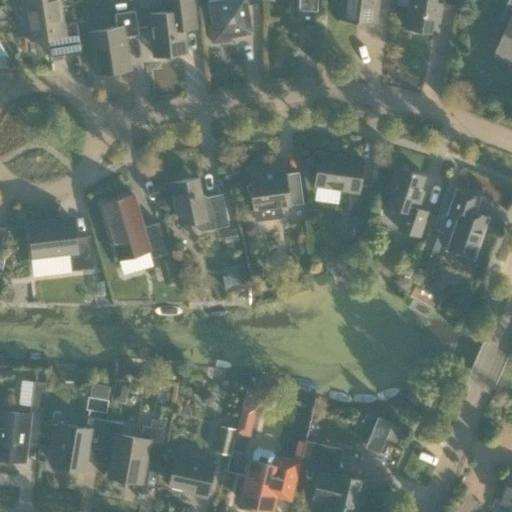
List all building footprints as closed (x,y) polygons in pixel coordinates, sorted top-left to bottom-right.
[(27,11),(31,39),(47,37),(50,56),(81,52),(76,21),(63,23),(60,6),(72,4),(71,0),(16,0),(18,12),(27,11)] [(196,20),(193,0),(166,0),(167,11),(150,13),(155,56),(186,53),(182,21),(196,20)] [(258,2),(257,0),(219,0),(209,2),(213,24),(209,25),(212,43),(231,40),(230,36),(252,32),(247,4),(258,2)] [(298,0),(298,10),(317,10),(317,0),(298,0)] [(351,20),(376,23),(378,0),(341,0),(341,2),(339,2),(336,20),(351,22),(351,20)] [(410,0),(406,28),(435,33),(441,2),(456,5),(456,0),(410,0)] [(511,0),(508,0),(500,19),(508,22),(494,54),(509,61),(507,64),(510,71),(511,71),(511,0)] [(5,11),(12,10),(11,1),(4,1),(5,11)] [(138,33),(135,10),(115,13),(117,27),(90,32),(97,72),(130,67),(124,36),(138,33)] [(0,57),(10,58),(0,42),(0,57)] [(348,212),(367,215),(371,185),(360,184),(363,159),(319,153),(314,185),(351,190),(348,212)] [(252,197),(256,221),(282,217),(281,206),(303,203),(299,171),(285,173),(284,163),(248,168),(252,197)] [(398,229),(419,236),(428,211),(414,207),(425,175),(396,166),(384,204),(404,210),(398,229)] [(201,231),(229,225),(223,197),(210,199),(210,200),(207,200),(202,197),(202,193),(198,176),(170,182),(179,224),(188,222),(201,231)] [(447,249),(474,258),(488,217),(475,212),(480,198),(456,189),(448,212),(458,216),(447,249)] [(143,226),(133,194),(102,203),(118,258),(119,258),(148,250),(151,259),(168,254),(158,222),(143,226)] [(76,237),(73,219),(29,224),(32,256),(69,252),(71,270),(93,267),(90,236),(76,237)] [(343,237),(359,239),(362,223),(346,220),(343,237)] [(238,240),(236,228),(223,230),(225,243),(238,240)] [(444,232),(431,228),(423,253),(436,257),(444,232)] [(148,250),(119,258),(123,274),(153,265),(151,259),(148,250)] [(71,272),(71,270),(69,252),(32,256),(31,256),(33,277),(71,272)] [(161,269),(175,265),(173,257),(158,261),(161,269)] [(399,273),(410,278),(415,266),(404,262),(399,273)] [(262,265),(250,266),(251,277),(263,276),(262,265)] [(246,271),(222,275),(225,291),(249,286),(246,271)] [(116,378),(112,400),(125,402),(129,381),(116,378)] [(46,382),(33,381),(31,406),(43,407),(46,382)] [(96,391),(100,397),(106,398),(109,387),(98,385),(96,391)] [(247,388),(236,433),(249,436),(260,391),(247,388)] [(213,402),(214,398),(211,393),(206,392),(202,394),(200,399),(203,403),(209,404),(213,402)] [(0,457),(25,460),(30,413),(0,409),(0,457)] [(100,451),(101,448),(105,420),(88,417),(86,427),(61,423),(54,465),(83,470),(86,449),(100,451)] [(161,453),(167,421),(152,419),(150,426),(143,425),(140,439),(120,435),(123,423),(105,420),(101,448),(113,450),(109,475),(141,481),(147,450),(161,453)] [(401,428),(392,424),(386,437),(396,441),(401,428)] [(214,452),(229,455),(234,429),(219,426),(214,452)] [(369,437),(365,448),(379,454),(384,443),(369,437)] [(329,501),(325,511),(356,511),(364,480),(336,473),(337,470),(342,449),(305,440),(300,461),(326,467),(324,473),(319,472),(313,497),(329,501)] [(294,485),(300,461),(274,455),(272,451),(257,448),(254,450),(252,461),(250,461),(240,500),(273,508),(275,497),(291,501),(294,485)] [(194,489),(193,493),(207,496),(215,463),(175,454),(169,484),(194,489)] [(511,511),(511,469),(501,500),(511,503),(507,511),(511,511)]
